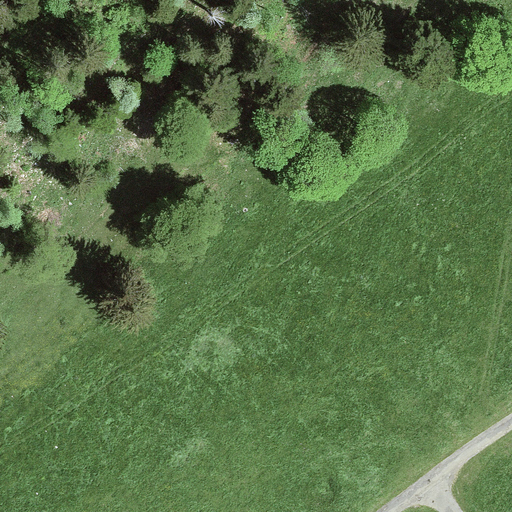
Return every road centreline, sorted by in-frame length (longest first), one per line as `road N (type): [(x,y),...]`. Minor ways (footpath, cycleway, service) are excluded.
road 1 (track): [(464,462),(511,224)]
road 2 (unclassified): [(511,428),(399,511)]
